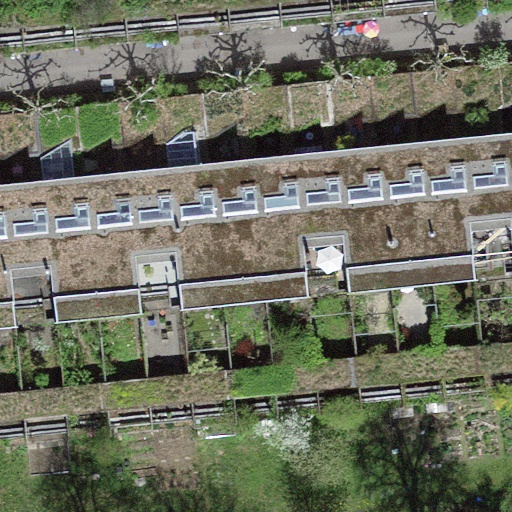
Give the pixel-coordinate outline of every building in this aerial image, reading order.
[(511,0),(0,0),(0,54),(511,2),(511,0)] [(0,185),(1,185),(42,181),(84,177),(126,172),(168,168),(210,164),(251,160),(293,156),(335,151),(377,147),(419,143),(461,138),(502,134),(511,133),(511,64),(0,116),(0,185)] [(511,133),(502,134),(511,227),(511,133)] [(511,251),(511,227),(502,134),(461,138),(473,256),(511,251)] [(473,256),(461,138),(419,143),(431,260),(473,256)] [(431,260),(419,143),(377,147),(389,264),(431,260)] [(389,264),(377,147),(335,151),(347,269),(389,264)] [(347,269),(335,151),(293,156),(305,273),(347,269)] [(305,273),(293,156),(251,160),(264,277),(305,273)] [(264,277),(251,160),(210,164),(222,281),(264,277)] [(222,281),(210,164),(168,168),(180,286),(222,281)] [(180,286),(168,168),(126,172),(138,290),(180,286)] [(138,290),(126,172),(84,177),(96,294),(138,290)] [(96,294),(84,177),(42,181),(55,299),(96,294)] [(55,299),(42,181),(1,185),(13,303),(55,299)] [(0,304),(13,303),(1,185),(0,185),(0,304)]
